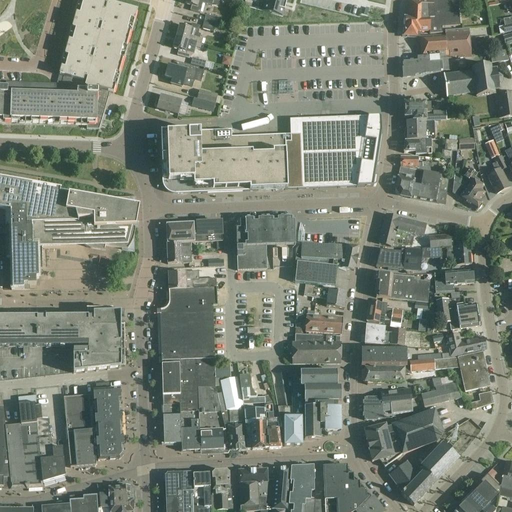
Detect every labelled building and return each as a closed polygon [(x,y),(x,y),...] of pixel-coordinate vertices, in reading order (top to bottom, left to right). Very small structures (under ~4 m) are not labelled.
[(59,77),(59,78),(63,79),(65,80),(104,92),(113,94),(115,88),(112,87),(115,75),(118,76),(122,61),(119,60),(123,47),(126,48),(126,47),(130,34),(127,33),(130,20),(133,21),(134,17),(136,12),(113,6),(113,3),(107,2),(105,11),(103,10),(105,0),(80,0),(80,3),(83,4),(79,16),(76,16),(72,30),(75,31),(72,43),(69,42),(65,57),(68,58),(64,70),(61,69),(59,76),(59,77)] [(212,4),(213,0),(186,0),(185,4),(191,6),(190,11),(200,14),(202,4),(212,6),(212,4)] [(383,25),(382,0),(370,0),(371,25),(383,25)] [(457,29),(457,0),(426,0),(427,1),(412,1),(412,4),(409,4),(409,19),(405,19),(404,36),(413,36),(416,33),(416,31),(426,31),(426,34),(439,34),(439,28),(457,29)] [(265,1),(262,12),(283,17),(285,6),(265,1)] [(205,21),(216,25),(218,18),(206,16),(205,21)] [(214,33),(216,25),(205,21),(203,30),(214,33)] [(504,34),(511,32),(511,24),(503,27),(504,34)] [(201,44),(204,45),(205,40),(203,40),(203,39),(200,39),(201,35),(199,35),(201,27),(192,25),(191,28),(179,25),(176,37),(201,44)] [(470,58),(469,29),(445,31),(447,52),(449,51),(450,59),(470,58)] [(506,46),(511,44),(511,34),(503,37),(506,46)] [(420,39),(422,53),(446,52),(445,36),(422,38),(421,38),(420,38),(420,39)] [(176,37),(173,49),(178,51),(177,57),(188,60),(193,56),(194,53),(195,48),(199,49),(201,44),(176,37)] [(403,79),(414,78),(414,77),(425,76),(425,75),(440,74),(440,72),(448,71),(447,59),(450,59),(449,51),(447,52),(446,52),(422,53),(422,58),(417,58),(418,61),(402,62),(403,79)] [(493,64),(509,61),(507,51),(491,53),(493,64)] [(205,69),(206,62),(193,59),(191,65),(205,69)] [(204,72),(179,65),(178,69),(168,66),(165,78),(172,80),(171,85),(182,88),(183,82),(190,80),(201,83),(204,72)] [(491,71),(490,66),(473,69),(473,73),(443,76),(446,98),(476,94),(476,97),(493,95),(494,97),(496,97),(499,120),(511,117),(511,93),(499,96),(498,90),(499,90),(498,84),(501,84),(502,81),(502,77),(499,76),(497,76),(496,70),(491,71)] [(149,76),(147,83),(153,85),(152,87),(167,92),(170,82),(149,76)] [(0,122),(10,123),(87,127),(87,131),(98,131),(106,104),(101,102),(104,92),(65,80),(63,79),(63,80),(61,87),(45,86),(43,86),(40,86),(7,84),(7,86),(6,88),(6,89),(0,88),(0,122)] [(216,104),(218,96),(200,91),(197,99),(215,104),(216,104)] [(157,99),(154,106),(156,107),(155,109),(178,115),(182,102),(160,96),(159,96),(158,99),(157,99)] [(194,99),(192,108),(213,113),(215,104),(197,99),(194,99)] [(413,122),(434,122),(440,121),(440,120),(446,120),(446,114),(431,115),(431,116),(426,117),(425,113),(431,113),(431,103),(425,104),(425,103),(404,104),(404,119),(413,118),(413,122)] [(290,136),(285,136),(287,191),(373,187),(374,187),(375,187),(376,186),(377,177),(375,177),(376,165),(378,165),(382,138),(382,132),(381,118),(381,117),(380,117),(379,117),(299,120),(300,128),(290,128),(290,136)] [(223,135),(250,130),(249,122),(222,126),(223,135)] [(435,141),(434,122),(413,122),(406,123),(406,129),(405,141),(435,141)] [(499,126),(490,130),(492,136),(498,133),(502,132),(502,131),(500,127),(499,126)] [(177,194),(179,194),(287,191),(285,136),(222,138),(222,132),(163,134),(165,181),(165,183),(166,185),(167,187),(168,189),(170,191),(172,192),(175,193),(177,194)] [(444,140),(444,151),(441,151),(440,159),(450,159),(451,152),(456,152),(456,141),(449,141),(444,140)] [(493,141),(485,145),(491,160),(499,157),(493,141)] [(430,142),(405,142),(404,153),(415,153),(415,156),(426,156),(425,153),(427,153),(427,149),(431,149),(430,142)] [(400,168),(401,169),(439,176),(441,167),(438,167),(438,164),(432,164),(422,164),(418,164),(418,159),(400,158),(400,168)] [(495,172),(486,176),(496,195),(509,188),(501,171),(506,168),(500,158),(495,161),(496,164),(493,166),(495,172)] [(441,176),(439,176),(401,169),(399,175),(398,175),(395,190),(400,197),(436,203),(445,205),(448,178),(441,176)] [(480,190),(482,189),(481,186),(477,183),(479,181),(474,178),(477,174),(469,169),(464,176),(472,182),(466,189),(459,184),(460,179),(454,176),(452,194),(476,210),(482,203),(479,201),(484,195),(483,192),(480,190)] [(112,200),(39,187),(40,182),(0,174),(0,209),(10,211),(10,227),(5,227),(6,259),(11,259),(11,291),(24,290),(24,286),(36,286),(36,279),(39,279),(38,244),(60,244),(60,239),(80,239),(81,241),(82,243),(83,244),(85,246),(86,247),(88,248),(90,249),(92,249),(105,252),(106,247),(121,249),(121,250),(134,253),(134,239),(133,239),(134,236),(135,233),(135,229),(135,226),(134,206),(136,206),(135,198),(112,199),(112,200)] [(396,231),(411,235),(423,237),(426,226),(386,216),(379,245),(392,248),(392,245),(396,231)] [(237,272),(266,271),(265,244),(294,243),(293,219),(235,222),(237,272)] [(166,245),(190,244),(220,243),(222,243),(221,222),(196,224),(196,225),(194,225),(194,224),(166,225),(166,237),(170,240),(168,243),(167,242),(166,243),(166,245)] [(410,237),(411,235),(396,231),(392,245),(401,246),(411,247),(413,238),(410,237)] [(450,248),(449,236),(429,238),(430,249),(446,247),(447,258),(454,257),(455,266),(471,265),(469,246),(450,248)] [(190,244),(166,245),(167,265),(190,265),(190,259),(190,251),(190,244)] [(328,246),(295,245),(294,283),(307,285),(335,288),(337,268),(340,269),(354,272),(359,248),(356,248),(328,245),(328,246)] [(441,260),(441,250),(430,250),(430,251),(422,251),(406,249),(406,253),(405,254),(405,255),(401,255),(401,253),(381,251),(377,268),(388,269),(388,270),(400,271),(400,269),(404,269),(404,270),(420,272),(421,261),(441,260)] [(81,259),(81,269),(90,270),(91,260),(81,259)] [(207,261),(208,269),(223,268),(223,261),(207,261)] [(168,291),(216,288),(224,288),(224,280),(223,268),(208,269),(198,269),(198,273),(167,274),(168,291)] [(435,294),(454,293),(454,286),(473,284),(473,272),(445,274),(445,283),(434,283),(435,294)] [(427,304),(429,282),(414,281),(414,278),(385,275),(375,274),(375,282),(377,282),(375,293),(377,294),(377,299),(387,300),(427,304)] [(326,300),(328,291),(314,289),(314,287),(305,286),(303,297),(326,300)] [(213,333),(212,313),(212,308),(217,308),(216,288),(168,291),(168,295),(168,299),(168,302),(168,304),(167,306),(166,308),(165,309),(163,310),(162,311),(156,311),(156,315),(160,315),(160,335),(171,335),(204,333),(213,333)] [(328,291),(326,300),(325,308),(343,310),(346,294),(328,291)] [(468,315),(477,314),(475,305),(464,307),(464,305),(449,307),(448,300),(436,302),(437,310),(439,325),(449,323),(449,321),(468,318),(468,315)] [(368,313),(401,319),(402,312),(392,311),(392,312),(385,311),(386,306),(370,303),(368,313)] [(95,372),(119,369),(121,369),(125,369),(124,319),(119,319),(112,310),(86,311),(86,313),(0,314),(0,382),(39,378),(51,377),(64,375),(67,375),(73,374),(87,373),(90,372),(95,372)] [(400,325),(401,319),(368,313),(366,323),(383,326),(384,320),(390,321),(390,323),(400,325)] [(449,321),(449,323),(451,331),(479,327),(477,314),(468,315),(468,318),(449,321)] [(341,336),(342,319),(306,317),(305,333),(341,336)] [(287,324),(287,334),(302,333),(301,324),(287,324)] [(390,337),(404,339),(405,332),(391,330),(391,335),(384,334),(385,329),(366,327),(366,336),(384,338),(384,340),(390,340),(390,337)] [(421,346),(422,331),(410,330),(409,345),(421,346)] [(167,360),(161,360),(161,374),(163,407),(180,406),(180,413),(198,413),(198,412),(199,412),(198,388),(215,388),(214,360),(213,333),(204,333),(171,335),(160,335),(161,356),(167,356),(167,360)] [(292,365),(340,364),(340,344),(341,338),(295,335),(295,344),(291,345),(292,365)] [(451,359),(482,353),(484,353),(483,349),(486,349),(484,339),(459,344),(458,335),(446,338),(451,359)] [(404,347),(404,339),(390,337),(390,340),(384,340),(384,338),(366,336),(365,345),(384,347),(384,346),(404,347)] [(438,336),(433,337),(435,344),(443,342),(442,336),(438,336)] [(362,349),(362,360),(405,360),(406,352),(384,352),(384,350),(362,349)] [(365,369),(365,384),(366,384),(366,387),(382,387),(382,383),(404,384),(404,375),(410,375),(410,374),(459,369),(465,393),(489,387),(482,353),(451,359),(442,360),(434,360),(407,363),(407,369),(365,369)] [(291,404),(336,403),(340,403),(340,388),(337,388),(336,372),(290,373),(291,404)] [(265,405),(264,398),(254,399),(254,395),(251,390),(249,376),(239,377),(241,390),(243,405),(244,405),(246,438),(246,451),(253,450),(269,450),(268,439),(267,439),(264,405),(265,405)] [(442,386),(453,383),(452,377),(440,379),(442,386)] [(424,408),(461,399),(457,383),(435,388),(436,392),(421,396),(424,408)] [(218,413),(222,431),(225,431),(215,390),(215,388),(198,388),(199,412),(199,414),(218,413)] [(98,462),(120,460),(123,457),(119,390),(94,392),(98,462)] [(398,403),(411,402),(410,391),(382,394),(382,399),(364,399),(364,408),(372,408),(375,410),(383,409),(382,404),(389,404),(389,403),(398,403)] [(472,411),(494,405),(491,393),(478,396),(480,402),(470,404),(472,411)] [(71,469),(96,467),(92,396),(64,399),(71,469)] [(42,484),(34,404),(34,397),(18,399),(19,406),(20,425),(26,489),(26,490),(39,489),(39,486),(42,486),(42,484)] [(268,439),(269,450),(280,449),(280,443),(277,424),(273,424),(272,407),(271,407),(271,403),(268,398),(264,398),(265,405),(264,405),(267,439),(268,439)] [(412,413),(411,402),(398,403),(389,403),(389,404),(382,404),(383,409),(375,410),(372,408),(364,408),(364,421),(376,421),(376,420),(382,420),(382,414),(390,413),(391,416),(412,413)] [(336,403),(291,404),(291,408),(277,408),(284,447),(301,447),(301,441),(320,441),(320,433),(323,433),(323,434),(324,435),(325,436),(326,436),(327,436),(337,436),(338,436),(339,436),(340,435),(340,434),(341,433),(341,432),(340,412),(340,411),(340,410),(339,409),(339,408),(338,408),(337,408),(336,403)] [(37,420),(47,419),(46,406),(36,407),(37,420)] [(163,417),(180,416),(180,413),(180,406),(163,407),(163,417)] [(0,489),(3,490),(5,460),(8,460),(5,427),(3,408),(0,407),(0,489)] [(230,423),(242,423),(241,411),(230,412),(230,423)] [(442,434),(434,411),(391,427),(386,428),(385,425),(364,431),(367,442),(366,442),(369,451),(372,462),(379,462),(385,469),(395,461),(401,455),(436,443),(442,434)] [(201,452),(199,414),(199,412),(198,412),(198,413),(180,413),(180,416),(181,445),(181,453),(201,452)] [(223,450),(222,431),(218,413),(199,414),(201,452),(223,450)] [(180,416),(163,417),(164,445),(181,445),(180,416)] [(37,421),(36,421),(42,484),(65,476),(62,448),(52,449),(49,419),(37,421)] [(11,490),(26,490),(26,489),(20,425),(5,427),(8,460),(11,490)] [(246,451),(246,438),(243,438),(242,426),(229,427),(230,452),(246,451)] [(437,482),(458,460),(451,453),(444,446),(442,444),(414,474),(405,463),(400,467),(389,476),(402,493),(401,494),(402,495),(401,495),(413,507),(437,482)] [(503,477),(500,489),(511,492),(511,464),(505,463),(502,477),(503,477)] [(287,511),(313,511),(315,501),(310,501),(311,493),(313,492),(313,481),(314,481),(313,475),(315,472),(314,472),(309,468),(306,472),(299,472),(297,470),(293,470),(288,511),(287,511)] [(313,511),(354,511),(356,511),(370,497),(347,468),(323,470),(323,476),(324,501),(315,501),(313,511)] [(288,511),(293,470),(293,469),(291,469),(274,470),(274,480),(272,506),(266,505),(265,511),(260,511),(287,511),(288,511)] [(258,499),(266,499),(268,483),(267,475),(267,470),(257,471),(258,499)] [(266,505),(266,499),(258,499),(257,471),(239,472),(241,511),(260,511),(265,511),(266,505)] [(210,506),(210,511),(228,511),(227,499),(231,499),(231,491),(230,491),(229,472),(211,473),(212,492),(215,492),(215,496),(210,497),(210,498),(210,506)] [(191,476),(190,474),(168,475),(165,477),(166,499),(177,498),(177,508),(182,508),(182,511),(193,511),(192,499),(194,498),(194,493),(194,490),(193,476),(191,476)] [(210,511),(210,506),(210,498),(210,497),(209,475),(193,476),(194,490),(194,493),(194,498),(192,499),(193,511),(210,511)] [(494,511),(500,489),(487,476),(480,483),(483,486),(475,494),(473,492),(466,499),(467,500),(455,511),(494,511)] [(100,496),(99,511),(132,511),(132,491),(131,490),(129,488),(128,487),(126,486),(99,492),(100,496)] [(499,497),(511,499),(511,492),(500,490),(499,497)] [(83,498),(83,501),(83,511),(97,511),(97,497),(83,498)] [(166,511),(182,511),(182,508),(177,508),(177,498),(166,499),(166,511)] [(383,511),(373,498),(365,504),(366,505),(360,509),(361,510),(357,511),(383,511)] [(69,511),(83,511),(83,501),(69,502),(69,504),(69,511)]
